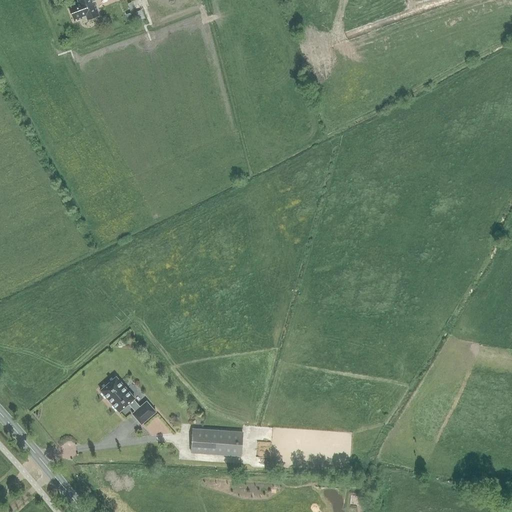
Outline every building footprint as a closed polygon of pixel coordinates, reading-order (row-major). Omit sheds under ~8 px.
[(84,16),(86,21),(99,16),(94,2),(94,1),(95,0),(78,0),(79,2),(66,7),(72,22),(81,19),(80,17),(84,16)] [(142,9),(132,11),(125,13),(128,23),(145,18),(142,9)] [(320,33),(306,39),(318,70),(333,64),(320,33)] [(132,414),(141,424),(155,412),(146,401),(140,407),(133,399),(134,398),(116,377),(100,390),(119,412),(128,404),(134,411),(132,414)] [(192,428),(192,429),(190,453),(241,457),(243,432),(192,428)] [(260,441),(259,454),(270,455),(271,441),(260,441)]
